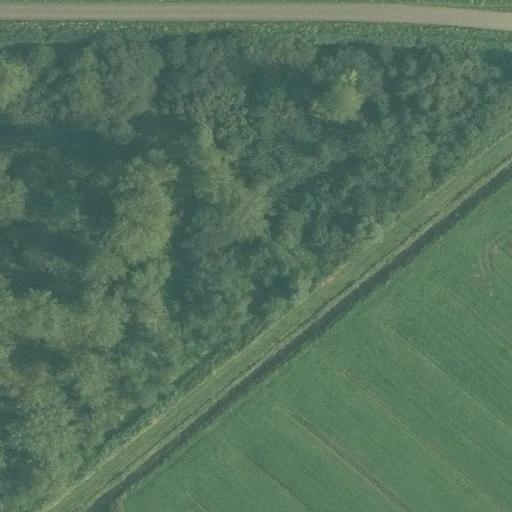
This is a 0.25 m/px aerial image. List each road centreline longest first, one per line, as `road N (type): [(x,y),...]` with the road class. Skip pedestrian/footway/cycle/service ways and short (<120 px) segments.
road 1 (track): [(511,131),(63,511)]
road 2 (unclassified): [(511,28),(0,17)]
